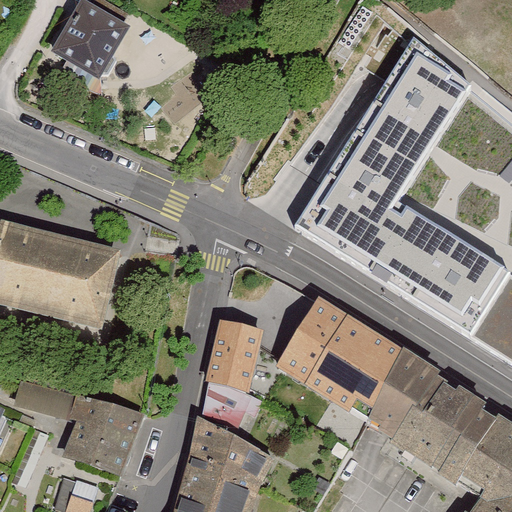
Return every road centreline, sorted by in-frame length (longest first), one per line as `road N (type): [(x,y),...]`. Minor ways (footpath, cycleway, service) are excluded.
road 1 (residential): [(511,397),(262,241),(219,223)]
road 2 (residential): [(157,511),(178,455),(219,223)]
road 3 (residential): [(219,223),(0,130)]
